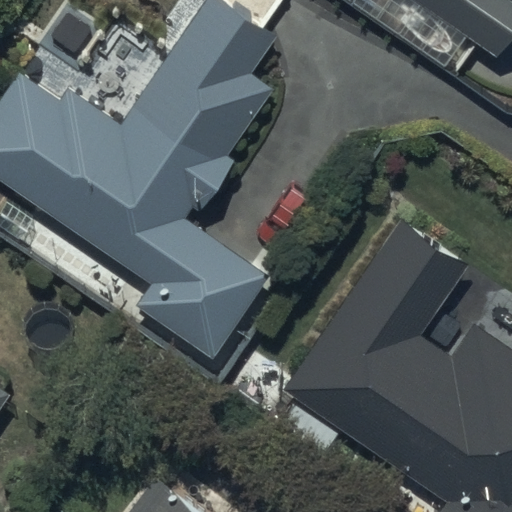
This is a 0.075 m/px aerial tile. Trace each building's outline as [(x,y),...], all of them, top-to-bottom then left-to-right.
[(0,101),(0,174),(150,277),(135,298),(219,355),(276,271),(199,219),(291,85),(256,61),(278,29),(235,0),(203,0),(124,116),(75,83),(70,92),(27,62),(0,101)] [(511,0),(426,0),(503,51),(511,36),(511,0)] [(472,259),(408,214),(285,388),(298,397),(285,415),(332,449),(345,431),(388,461),(372,483),(412,511),(511,511),(511,340),(479,317),(455,352),(422,330),(472,259)] [(0,402),(10,387),(0,379),(0,402)] [(209,511),(158,473),(127,511),(209,511)]
